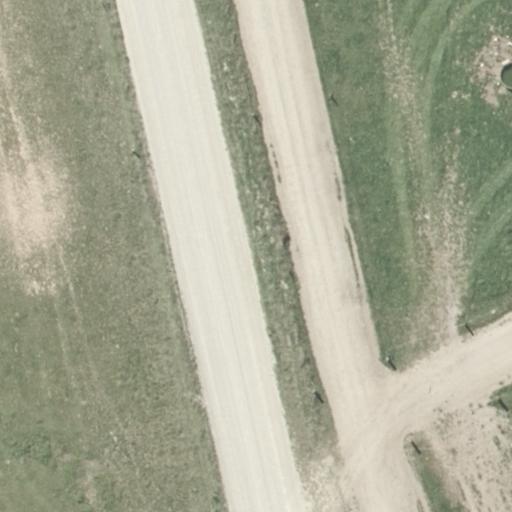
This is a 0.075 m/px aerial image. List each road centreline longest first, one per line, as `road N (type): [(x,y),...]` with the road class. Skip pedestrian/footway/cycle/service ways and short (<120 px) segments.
road 1 (track): [(283,0),(350,303),(410,511)]
road 2 (unclassified): [(289,511),(175,0)]
road 3 (track): [(377,403),(511,337)]
